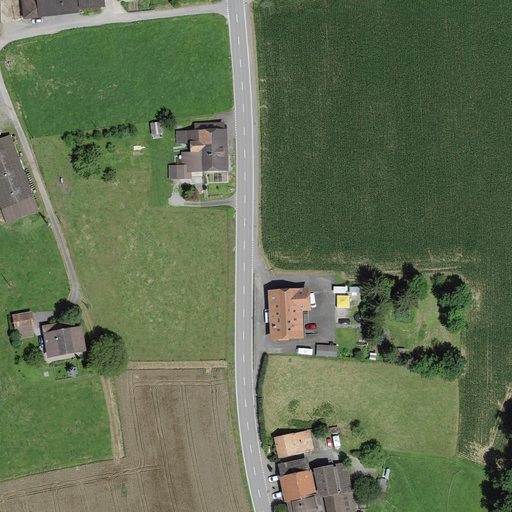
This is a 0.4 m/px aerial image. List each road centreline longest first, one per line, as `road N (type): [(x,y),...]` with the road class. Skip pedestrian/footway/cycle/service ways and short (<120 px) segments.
road 1 (tertiary): [(235,7),(243,394),(262,511)]
road 2 (unclassified): [(0,41),(235,7)]
